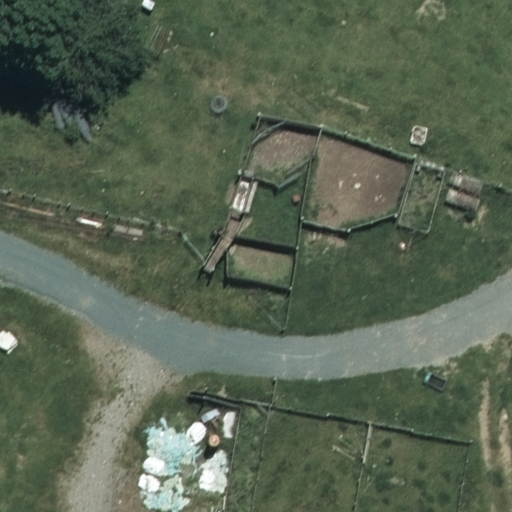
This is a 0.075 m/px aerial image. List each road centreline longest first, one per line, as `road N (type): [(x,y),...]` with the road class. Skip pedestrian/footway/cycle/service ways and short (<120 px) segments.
road 1 (track): [(511,280),(242,362),(0,254)]
road 2 (track): [(77,511),(169,329)]
